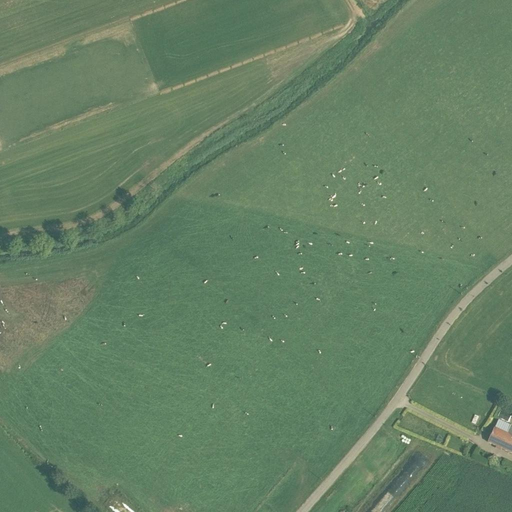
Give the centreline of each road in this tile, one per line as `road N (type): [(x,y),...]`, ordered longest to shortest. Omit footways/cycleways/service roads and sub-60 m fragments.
road 1 (track): [(0,237),(71,227),(132,193),(310,65),(355,24),(347,0)]
road 2 (unclassified): [(511,260),(443,328),(303,511)]
road 3 (unknown): [(396,399),(511,455)]
